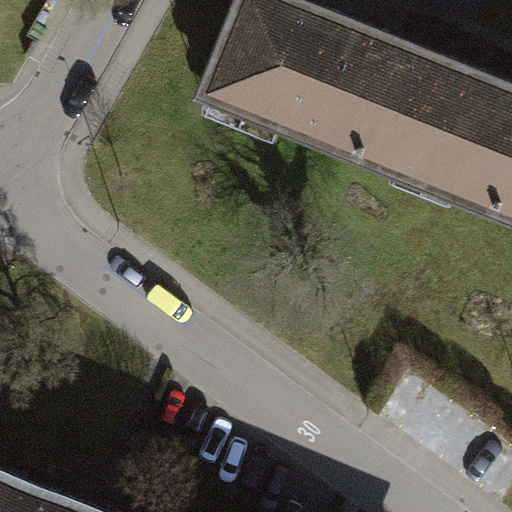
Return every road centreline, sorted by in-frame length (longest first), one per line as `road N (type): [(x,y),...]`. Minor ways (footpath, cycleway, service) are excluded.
road 1 (residential): [(3,203),(415,511)]
road 2 (residential): [(3,203),(126,0)]
